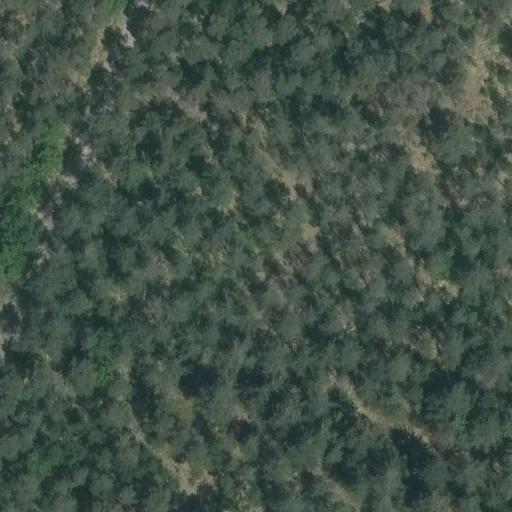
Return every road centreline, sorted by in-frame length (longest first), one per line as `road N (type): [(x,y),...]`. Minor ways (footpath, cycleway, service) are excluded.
road 1 (track): [(511,361),(399,329),(167,332),(25,265)]
road 2 (track): [(133,0),(36,239)]
